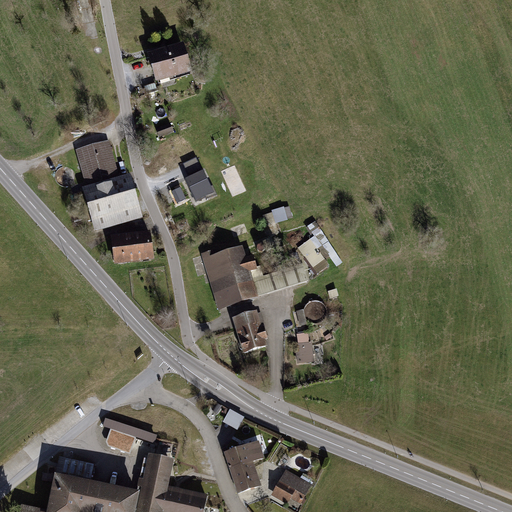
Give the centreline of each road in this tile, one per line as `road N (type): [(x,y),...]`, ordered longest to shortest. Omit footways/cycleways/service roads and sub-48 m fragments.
road 1 (tertiary): [(501,511),(259,412),(170,354)]
road 2 (residential): [(105,0),(137,165),(172,253),(186,335)]
road 3 (track): [(222,370),(276,402),(511,496)]
road 4 (tertiary): [(170,354),(0,168)]
road 5 (unclassified): [(137,384),(0,495)]
road 6 (residential): [(239,511),(199,420),(137,384)]
road 7 (track): [(130,129),(6,174)]
